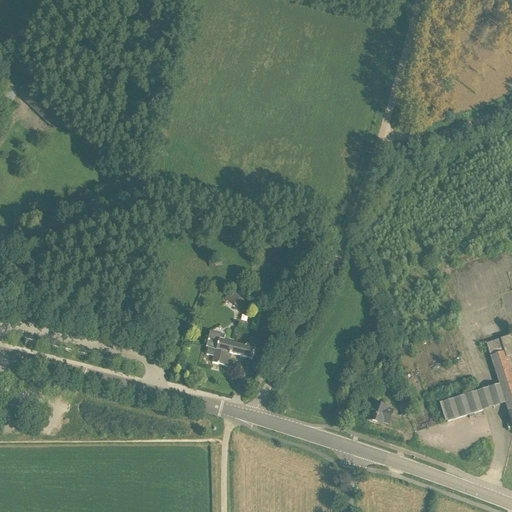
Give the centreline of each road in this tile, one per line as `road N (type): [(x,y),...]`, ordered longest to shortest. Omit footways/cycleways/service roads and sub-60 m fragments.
road 1 (residential): [(250,415),(334,268),(381,138),(417,0)]
road 2 (secondary): [(250,415),(0,351)]
road 3 (secondary): [(511,504),(353,448)]
road 4 (track): [(511,103),(418,136),(381,138)]
